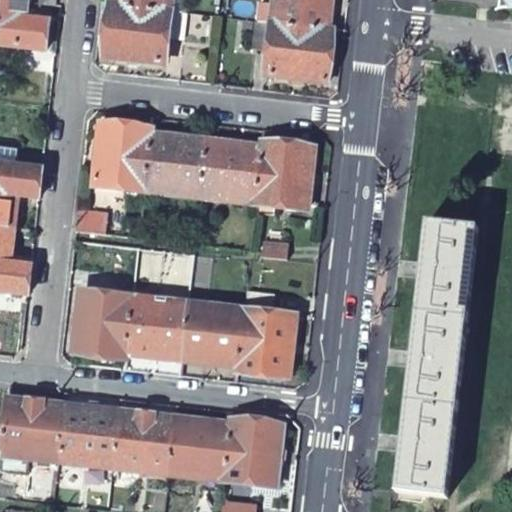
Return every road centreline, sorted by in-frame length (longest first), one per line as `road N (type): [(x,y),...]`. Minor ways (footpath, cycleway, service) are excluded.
road 1 (residential): [(40,376),(334,406)]
road 2 (residential): [(363,122),(70,89)]
road 3 (residential): [(70,89),(40,376)]
road 4 (residential): [(363,122),(334,406)]
road 5 (residential): [(374,20),(511,38)]
